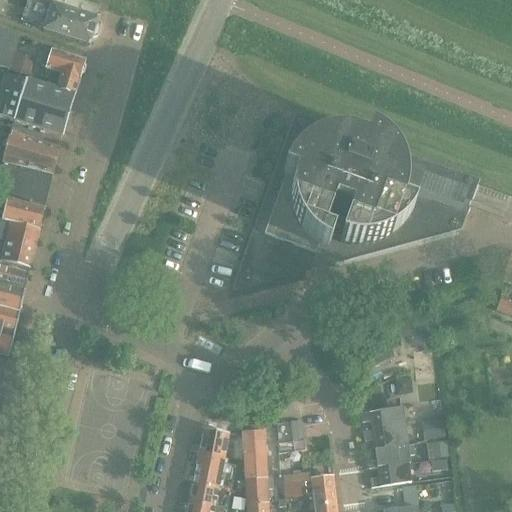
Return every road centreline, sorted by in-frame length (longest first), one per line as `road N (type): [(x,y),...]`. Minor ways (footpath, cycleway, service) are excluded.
road 1 (residential): [(77,304),(218,0)]
road 2 (residential): [(77,304),(65,275),(132,24)]
road 3 (residential): [(511,235),(474,239),(339,284),(283,333)]
road 4 (residential): [(26,511),(77,304)]
road 5 (residential): [(351,511),(331,404),(283,333)]
road 6 (residential): [(195,363),(160,511)]
road 7 (residential): [(195,363),(77,304)]
